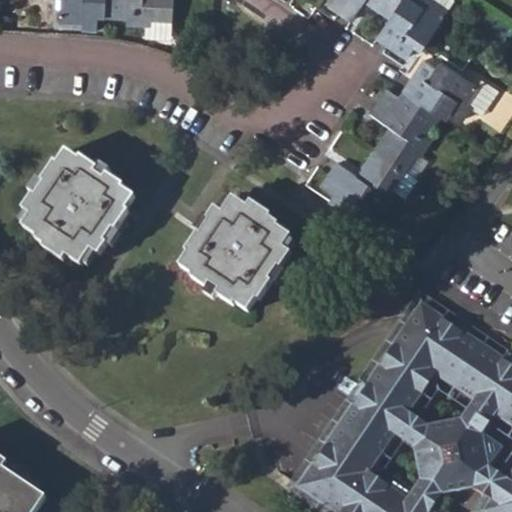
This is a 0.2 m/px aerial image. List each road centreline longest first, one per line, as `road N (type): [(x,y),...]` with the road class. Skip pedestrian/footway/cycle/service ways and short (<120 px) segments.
road 1 (residential): [(257,0),(314,38),(321,57),(280,114),(266,120),(145,60),(0,48)]
road 2 (residential): [(0,328),(48,387),(218,511)]
